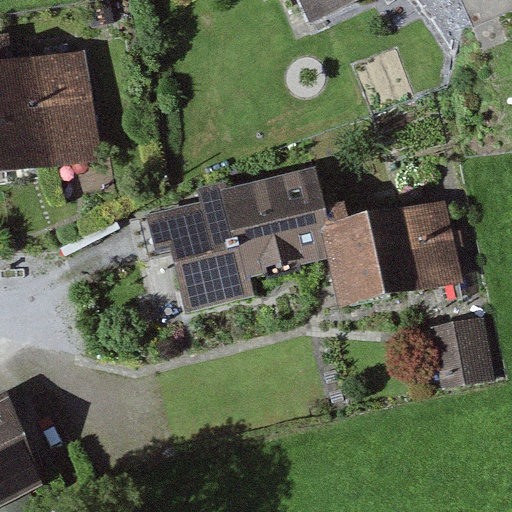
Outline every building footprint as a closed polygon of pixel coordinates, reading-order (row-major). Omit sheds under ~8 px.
[(383,0),(257,0),(262,11),(288,0),(289,0),(302,32),(383,0)] [(91,62),(0,75),(0,118),(9,181),(106,167),(91,62)] [(0,182),(9,181),(0,118),(0,182)] [(247,275),(332,255),(328,237),(315,183),(137,226),(146,263),(174,256),(188,314),(253,298),(247,275)] [(443,209),(328,237),(332,255),(345,307),(460,279),(443,209)] [(478,322),(434,328),(443,390),(487,384),(478,322)] [(0,413),(0,511),(6,511),(40,497),(0,413)]
